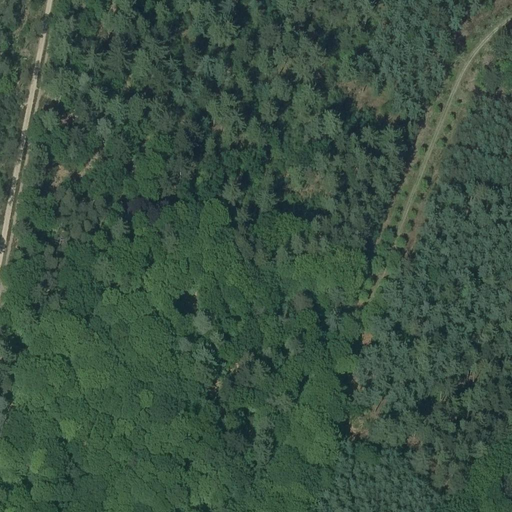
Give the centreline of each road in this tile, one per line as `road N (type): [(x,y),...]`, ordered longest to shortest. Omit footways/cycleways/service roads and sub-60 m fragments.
road 1 (track): [(289,511),(442,99),(465,52),(511,10)]
road 2 (track): [(35,101),(0,279)]
